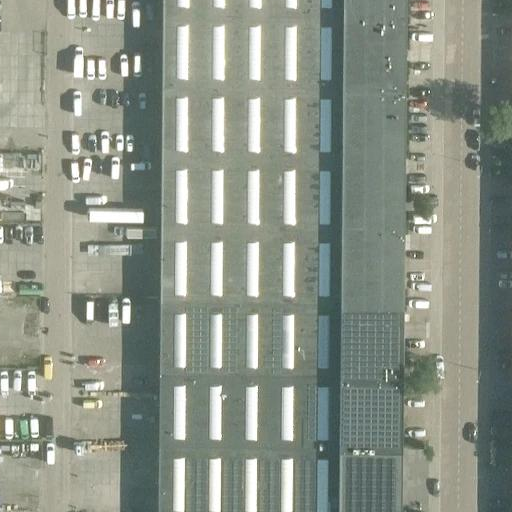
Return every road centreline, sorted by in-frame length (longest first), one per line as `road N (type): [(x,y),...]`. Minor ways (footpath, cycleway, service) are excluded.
road 1 (unclassified): [(459,511),(463,0)]
road 2 (unclassified): [(57,511),(60,0)]
